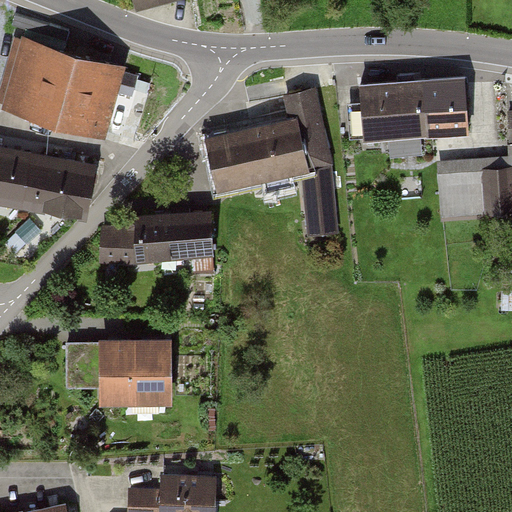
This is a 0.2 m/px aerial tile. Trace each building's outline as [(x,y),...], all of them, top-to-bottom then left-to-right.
[(117,71),(16,41),(0,94),(0,102),(100,131),(117,71)] [(471,130),(467,80),(357,88),(361,139),(391,137),(392,156),(424,153),(423,134),(471,130)] [(302,167),(301,164),(330,158),(316,90),(286,96),(291,120),(203,140),(213,187),(302,167)] [(511,211),(511,113),(509,113),(511,154),(436,159),(441,217),(511,211)] [(0,201),(86,216),(94,167),(0,150),(0,201)] [(311,233),(336,230),(330,169),(304,171),(311,233)] [(215,252),(211,212),(129,218),(130,228),(101,230),(103,260),(215,252)] [(170,403),(170,342),(66,343),(66,388),(94,388),(94,404),(170,403)] [(215,511),(217,480),(161,478),(160,489),(128,488),(127,511),(215,511)]
